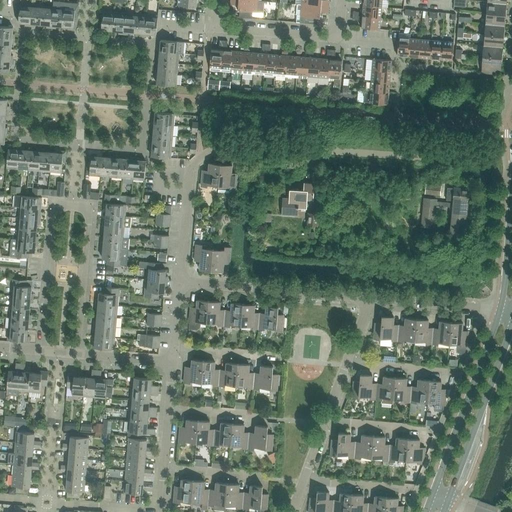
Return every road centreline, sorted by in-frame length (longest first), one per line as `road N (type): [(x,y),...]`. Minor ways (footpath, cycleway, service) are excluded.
road 1 (residential): [(177,286),(186,170),(217,144),(451,160)]
road 2 (residential): [(77,359),(91,209),(71,203),(52,207),(40,356)]
road 3 (tertiary): [(499,312),(432,496)]
road 4 (residential): [(370,303),(177,286)]
road 5 (tertiary): [(448,502),(511,326)]
road 6 (residential): [(499,312),(370,303)]
road 7 (residential): [(341,39),(216,30)]
